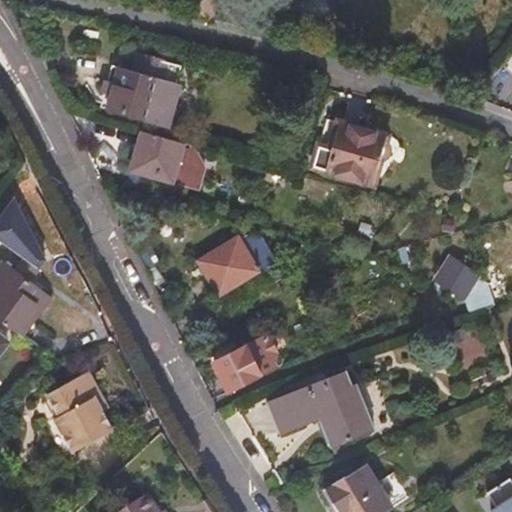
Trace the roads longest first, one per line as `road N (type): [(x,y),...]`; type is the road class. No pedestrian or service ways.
road 1 (unclassified): [(0,44),(128,294),(256,511)]
road 2 (residential): [(511,122),(61,0)]
